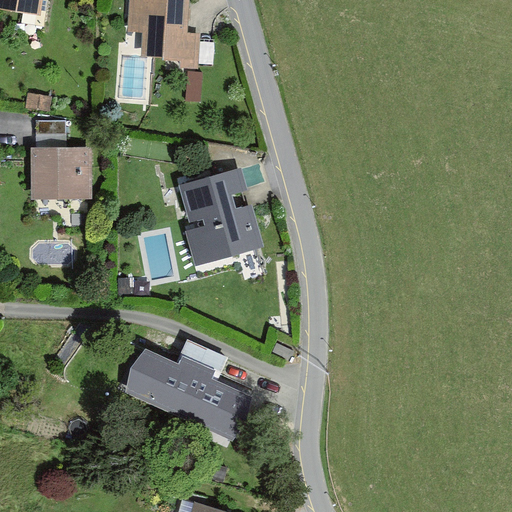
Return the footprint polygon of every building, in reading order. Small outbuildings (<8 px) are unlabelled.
[(38,0),(0,0),(0,5),(37,12),(38,0)] [(187,0),(129,0),(128,32),(141,33),(140,59),(198,62),(199,35),(186,34),(187,0)] [(37,135),(66,136),(66,121),(38,120),(37,135)] [(92,156),(25,158),(26,199),(93,197),(92,156)] [(234,171),(169,190),(193,270),(258,251),(234,171)] [(262,403),(142,348),(124,389),(243,444),(262,403)] [(231,511),(197,503),(194,511),(231,511)]
